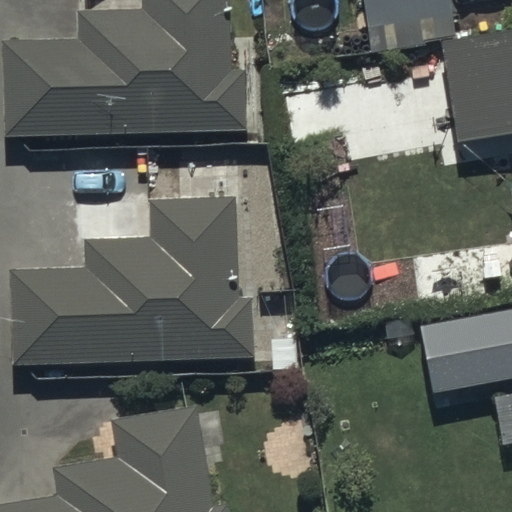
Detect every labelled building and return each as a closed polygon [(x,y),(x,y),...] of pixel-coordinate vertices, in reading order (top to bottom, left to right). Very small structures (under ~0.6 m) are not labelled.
[(79,42),(0,43),(1,144),(248,142),(247,76),(231,76),(230,0),(136,0),(137,16),(78,17),(79,42)] [(452,0),(356,0),(364,59),(439,50),(452,157),(511,149),(511,33),(457,41),(452,0)] [(82,267),(6,269),(8,372),(256,366),(255,306),(243,306),(241,203),(150,206),(151,241),(81,243),(82,267)] [(511,387),(511,311),(413,332),(428,404),(511,387)] [(209,511),(208,511),(196,412),(110,423),(116,467),(52,475),(56,506),(0,511),(228,511),(228,510),(209,511)]
